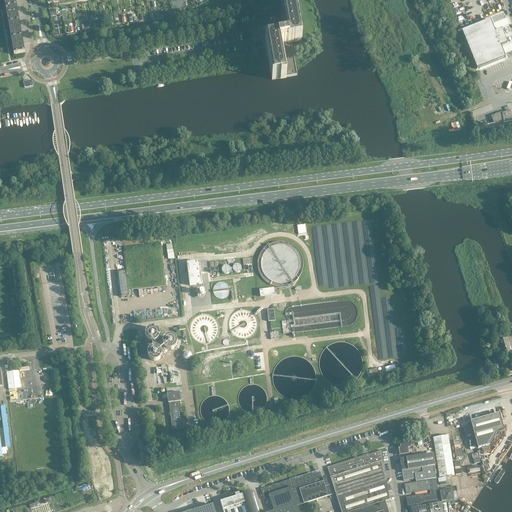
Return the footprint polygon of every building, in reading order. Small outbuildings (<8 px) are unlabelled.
[(15,0),(4,0),(6,9),(17,7),(15,0)] [(186,9),(183,0),(181,0),(173,2),(175,12),(186,9)] [(265,41),(270,68),(272,80),(297,75),(291,43),(302,41),(295,2),(281,5),(286,32),(278,34),(279,38),(265,41)] [(17,7),(6,9),(8,24),(19,22),(17,7)] [(502,42),(500,43),(501,46),(507,43),(501,29),(495,32),(490,20),(461,31),(469,50),(498,39),(498,41),(501,40),(502,42)] [(19,22),(8,24),(11,39),(22,37),(19,22)] [(22,37),(11,39),(14,55),(25,53),(22,37)] [(498,39),(469,50),(477,69),(505,58),(501,46),(500,43),(502,42),(501,40),(498,41),(498,39)] [(511,115),(510,111),(502,114),(503,114),(493,118),(495,124),(509,121),(510,121),(511,121),(511,120),(511,119),(511,115)] [(306,224),(298,225),(299,234),(307,233),(306,224)] [(264,249),(261,253),(258,258),(258,263),(258,268),(259,273),(262,277),(265,281),(269,284),(274,286),(279,287),(279,289),(281,289),(284,289),(286,288),(289,288),(288,286),(293,283),(297,280),(300,275),(302,270),(303,265),(302,260),(301,254),(298,250),(294,247),(291,244),(286,243),(282,242),(277,242),(272,243),(267,246),(264,249)] [(160,248),(123,252),(125,271),(126,274),(128,274),(128,276),(126,276),(128,290),(165,286),(166,285),(161,249),(161,247),(160,248)] [(193,285),(193,287),(196,286),(196,285),(202,284),(199,262),(187,263),(190,286),(193,285)] [(233,269),(239,273),(243,267),(236,263),(233,269)] [(118,272),(121,297),(129,296),(128,290),(126,276),(128,276),(128,274),(126,274),(125,271),(118,272)] [(229,294),(230,291),(231,291),(232,301),(234,301),(232,288),(231,288),(231,289),(230,289),(228,286),(226,284),(224,283),(221,282),(218,283),(216,284),(214,286),(213,289),(213,292),(214,295),(216,297),(219,299),(222,299),(225,298),(228,296),(229,294)] [(259,290),(260,297),(275,295),(274,288),(259,290)] [(229,320),(229,324),(229,329),(231,333),(235,336),(239,338),(243,339),(248,338),(252,336),(255,333),(257,329),(258,324),(257,320),(255,316),(252,313),(248,310),(243,310),(239,310),(235,313),(231,316),(229,320)] [(267,310),(268,322),(275,321),(274,310),(267,310)] [(200,343),(204,344),(209,343),(213,341),(216,338),(218,334),(219,329),(218,325),(216,321),(213,317),(209,315),(205,315),(200,315),(196,317),(193,321),(191,325),(190,329),(191,334),(193,338),(196,341),(200,343)] [(145,336),(146,339),(147,339),(148,340),(148,341),(151,342),(154,342),(156,341),(158,339),(159,337),(160,334),(159,332),(158,331),(157,330),(157,329),(154,328),(151,328),(149,329),(147,331),(146,333),(145,336)] [(146,350),(148,351),(150,349),(152,347),(155,347),(158,347),(160,349),(161,351),(162,354),(161,357),(162,358),(172,351),(171,350),(169,350),(166,349),(164,347),(162,345),(162,342),(163,339),(165,337),(168,336),(166,335),(166,334),(162,332),(161,333),(159,332),(160,334),(159,337),(158,339),(156,341),(154,342),(151,342),(148,341),(148,340),(147,339),(146,339),(145,340),(146,350)] [(280,335),(278,335),(278,332),(270,333),(271,340),(279,339),(279,337),(281,336),(280,335)] [(169,350),(171,350),(174,349),(176,347),(177,344),(177,341),(176,339),(174,337),(173,336),(171,335),(169,335),(168,336),(165,337),(163,339),(162,342),(162,345),(164,347),(166,349),(169,350)] [(510,351),(506,338),(499,341),(503,353),(510,351)] [(320,359),(319,364),(320,369),(322,374),(325,379),(329,382),(333,384),(339,386),(344,385),(349,384),(350,385),(350,387),(352,386),(351,383),(355,381),(358,377),(360,373),(362,369),(363,364),(362,359),(360,354),(357,349),(353,346),(349,344),(343,342),(338,342),(333,344),(328,346),(325,349),(322,354),(320,359)] [(150,349),(148,351),(147,354),(147,357),(149,359),(151,361),(154,362),(157,361),(160,359),(161,357),(162,354),(161,351),(160,349),(158,347),(155,347),(152,347),(150,349)] [(185,360),(187,361),(190,360),(191,359),(192,357),(191,354),(190,353),(187,352),(185,353),(184,354),(183,357),(184,359),(185,360)] [(273,373),(272,378),(273,384),(275,389),(279,393),(283,397),(288,399),(293,400),(299,399),(304,398),(309,394),(310,395),(311,397),(312,395),(311,394),(310,393),(312,390),(314,386),(316,382),(316,378),(315,373),(313,368),(310,364),(307,360),(302,358),(297,357),(292,357),(286,358),(282,360),(278,364),(275,368),(273,373)] [(376,369),(366,372),(368,378),(378,375),(376,369)] [(250,385),(249,385),(246,386),(244,388),(242,390),(240,392),(239,394),(238,397),(238,400),(238,403),(239,406),(240,408),(242,410),(245,412),(247,413),(250,414),(253,414),(253,415),(255,415),(255,414),(257,413),(259,412),(261,411),(263,409),(264,410),(265,409),(264,408),(265,406),(266,404),(267,402),(267,399),(267,397),(266,394),(265,392),(263,389),(260,387),(258,386),(255,385),(252,385),(252,382),(253,382),(253,379),(250,379),(250,381),(249,381),(249,382),(250,382),(250,385)] [(156,396),(152,396),(153,400),(167,399),(168,403),(169,403),(171,422),(172,431),(183,429),(182,418),(180,402),(184,401),(183,392),(183,391),(181,391),(181,390),(183,390),(182,383),(178,384),(178,380),(172,381),(173,381),(173,384),(163,386),(164,388),(166,387),(167,394),(158,396),(158,394),(156,394),(156,396)] [(211,392),(211,396),(209,397),(206,399),(204,400),(203,402),(201,404),(201,406),(200,408),(200,410),(200,412),(200,415),(201,417),(202,419),(204,421),(206,422),(208,424),(210,424),(212,425),(215,425),(216,425),(216,426),(217,426),(217,425),(219,424),(221,423),(223,422),(225,421),(226,419),(227,418),(228,419),(229,417),(228,417),(229,414),(229,412),(229,410),(229,407),(228,405),(227,403),(225,400),(222,398),(220,397),(217,396),(214,396),(213,390),(215,390),(214,387),(211,387),(211,392)] [(0,428),(0,457),(2,457),(1,448),(10,447),(5,406),(1,407),(2,416),(3,428),(0,428)] [(504,429),(499,414),(488,417),(486,412),(480,413),(482,419),(470,422),(478,449),(490,445),(498,431),(504,429)] [(433,438),(439,478),(454,475),(448,436),(433,438)] [(398,445),(399,455),(414,453),(413,443),(398,445)] [(336,494),(341,511),(353,511),(385,502),(385,501),(390,500),(382,451),(327,468),(336,494)] [(433,454),(400,459),(402,472),(435,466),(433,454)] [(435,466),(402,472),(403,481),(415,479),(416,482),(437,478),(435,466)] [(289,480),(298,506),(332,495),(326,478),(322,479),(320,472),(309,476),(308,474),(306,475),(307,477),(295,480),(294,479),(289,480)] [(436,479),(404,485),(406,495),(429,491),(430,494),(438,492),(436,479)] [(299,511),(298,506),(289,480),(261,489),(264,500),(270,498),(274,511),(259,511),(254,497),(253,497),(257,511),(299,511)] [(440,490),(442,502),(456,500),(454,489),(442,491),(442,489),(440,490)] [(257,511),(253,497),(251,492),(240,496),(239,493),(235,495),(235,494),(231,496),(232,498),(220,502),(223,511),(257,511)] [(406,498),(408,508),(428,505),(441,503),(440,492),(438,492),(430,494),(406,498)] [(388,511),(385,502),(354,511),(388,511)] [(442,511),(441,503),(428,505),(429,511),(442,511)]
